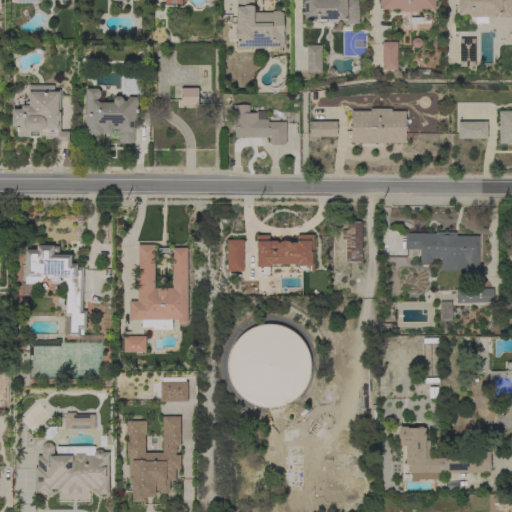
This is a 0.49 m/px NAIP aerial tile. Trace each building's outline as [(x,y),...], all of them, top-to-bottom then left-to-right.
[(227,41),(227,29),(230,29),(230,24),(235,24),(235,6),(236,6),(236,0),(253,0),(253,12),(272,12),(272,11),(280,11),(280,12),(282,12),(282,33),(283,33),(283,47),(265,47),(265,48),(249,48),(236,48),(236,41),(227,41)] [(358,0),(358,24),(344,24),(344,23),(342,23),(342,20),(325,20),(325,23),(316,23),(316,19),(315,19),(315,21),(306,21),(306,19),(303,19),(303,0),(358,0)] [(436,0),(436,1),(434,1),(435,9),(420,9),(421,11),(399,12),(399,9),(380,9),(379,0),(436,0)] [(457,0),(511,0),(511,18),(498,18),(498,14),(496,14),(496,17),(469,17),(469,13),(457,13),(457,0)] [(458,38),(474,38),(474,66),(459,66),(458,38)] [(381,42),(396,41),(397,69),(381,69),(381,42)] [(306,45),(320,45),(320,72),(306,72),(306,45)] [(120,94),(120,71),(140,71),(140,94),(120,94)] [(53,85),(53,90),(59,90),(59,131),(68,131),(68,142),(54,142),(54,139),(44,139),(44,138),(38,138),(38,136),(28,136),(28,137),(17,137),(17,136),(16,136),(16,126),(11,126),(11,109),(20,109),(20,105),(25,105),(25,102),(28,102),(28,85),(53,85)] [(136,120),(133,120),(133,143),(130,143),(121,143),(117,143),(117,131),(111,131),(111,134),(103,134),(103,138),(98,138),(98,142),(89,141),(89,138),(84,138),(85,88),(97,88),(99,91),(99,96),(97,98),(97,101),(98,102),(112,102),(112,99),(115,96),(119,96),(122,99),(122,101),(127,101),(127,96),(137,96),(136,120)] [(197,88),(197,91),(199,91),(199,93),(197,93),(197,106),(180,106),(180,88),(197,88)] [(254,111),(264,111),(264,119),(267,119),(267,122),(285,122),(285,143),(282,143),(282,145),(272,145),(272,143),(268,143),(268,137),(234,137),(234,122),(233,122),(233,105),(248,105),(248,113),(254,113),(254,111)] [(350,143),(350,111),(369,111),(369,108),(391,108),(391,111),(405,111),(405,119),(406,119),(406,131),(405,131),(404,143),(350,143)] [(498,111),(511,111),(511,145),(505,145),(505,144),(498,144),(498,111)] [(336,121),(336,137),(309,137),(309,121),(336,121)] [(486,121),(486,138),(457,139),(457,121),(486,121)] [(360,258),(345,258),(345,239),(341,239),(341,230),(346,230),(346,221),(359,221),(359,222),(360,222),(360,258)] [(430,258),(430,263),(419,263),(419,249),(404,249),(404,233),(434,233),(434,232),(455,232),(455,236),(478,236),(478,264),(481,264),(481,276),(464,276),(464,270),(440,270),(440,259),(434,259),(434,258),(430,258)] [(241,271),(241,240),(225,240),(225,272),(241,271)] [(136,268),(137,268),(137,244),(153,244),(153,288),(172,288),(171,248),(186,248),(186,322),(184,324),(179,325),(177,322),(177,319),(171,320),(171,330),(152,330),(152,327),(141,328),(141,320),(129,320),(128,301),(136,301),(136,268)] [(81,310),(85,310),(85,329),(79,329),(79,337),(69,336),(69,313),(65,313),(66,286),(48,286),(48,277),(42,277),(42,279),(39,284),(24,284),(24,277),(24,250),(36,250),(36,245),(52,245),(52,248),(58,248),(58,254),(70,254),(70,264),(76,264),(76,267),(82,267),(81,310)] [(455,303),(455,290),(492,288),(493,302),(455,303)] [(450,314),(450,320),(439,321),(438,302),(450,301),(450,314)] [(305,386),(302,392),(297,397),(291,402),(284,405),(277,407),(270,408),(263,407),(256,406),(249,403),(243,399),(238,394),(233,388),(230,382),(228,375),(227,367),(227,360),(229,353),(232,346),(236,340),(241,335),(247,330),(253,327),(260,325),(267,324),(275,324),(282,326),(288,329),(294,333),(300,338),(304,344),(307,350),(310,357),(310,365),(310,372),(308,379),(305,386)] [(122,336),(145,336),(145,352),(123,352),(122,336)] [(504,371),(504,370),(505,370),(505,362),(511,362),(511,395),(489,395),(489,371),(504,371)] [(160,402),(160,382),(161,382),(161,377),(184,377),(184,382),(187,382),(187,401),(160,402)] [(335,397),(334,398),(333,399),(332,400),(330,401),(329,401),(327,401),(325,401),(324,400),(322,400),(321,399),(320,397),(319,396),(318,395),(318,393),(318,391),(318,390),(318,388),(319,387),(320,385),(321,384),(323,383),(324,383),(326,382),(328,382),(329,382),(331,383),(332,384),(333,385),(335,386),(336,387),(336,389),(337,390),(337,392),(336,394),(336,395),(335,397)] [(94,414),(94,429),(64,429),(64,414),(65,414),(65,413),(75,413),(75,414),(94,414)] [(162,416),(179,416),(179,445),(176,445),(176,452),(175,452),(175,455),(179,455),(180,469),(175,469),(175,480),(168,480),(169,490),(165,493),(160,493),(158,491),(154,491),(154,497),(145,497),(145,502),(131,502),(131,486),(129,486),(129,480),(128,480),(128,455),(126,455),(126,442),(128,442),(128,435),(126,435),(126,421),(145,421),(145,435),(144,435),(144,452),(162,452),(162,416)] [(407,427),(407,428),(416,428),(417,427),(421,427),(422,428),(424,428),(425,443),(429,443),(429,458),(442,458),(442,453),(489,452),(490,473),(470,473),(470,472),(437,473),(437,479),(418,479),(418,481),(410,482),(410,478),(410,473),(409,473),(409,464),(405,464),(405,460),(402,460),(402,446),(399,446),(398,427),(407,427)] [(302,453),(301,454),(300,456),(299,457),(298,458),(296,458),(294,458),(293,458),(291,458),(289,458),(288,457),(287,456),(285,454),(285,453),(284,451),(284,450),(284,448),(284,446),(285,445),(285,443),(286,442),(288,441),(289,440),(291,439),(292,439),(294,439),(296,439),(297,440),(299,441),(300,442),(301,443),(302,444),(303,446),(303,448),(303,449),(303,451),(302,453)] [(55,448),(93,447),(93,452),(96,450),(100,450),(103,452),(108,452),(108,494),(96,494),(96,489),(90,489),(90,491),(80,491),(80,494),(67,494),(67,491),(57,491),(57,489),(51,489),(51,493),(48,493),(48,495),(37,495),(37,493),(34,493),(34,467),(36,467),(36,456),(41,456),(41,447),(44,443),(49,443),(53,446),(53,456),(55,456),(55,448)] [(488,511),(488,493),(502,492),(503,500),(511,500),(511,511),(488,511)]
